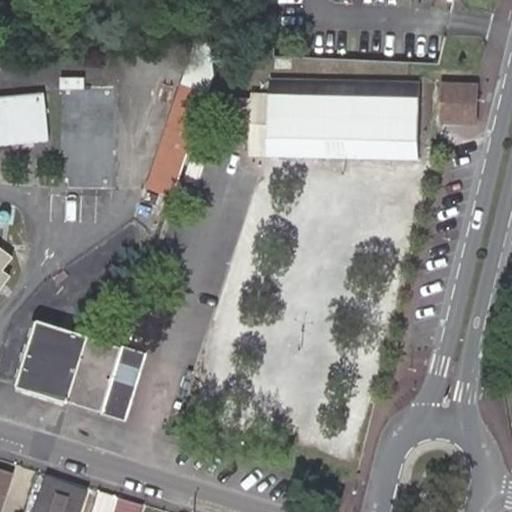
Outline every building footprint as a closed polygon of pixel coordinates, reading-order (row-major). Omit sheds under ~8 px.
[(269,154),(423,157),(424,122),(425,77),(270,74),(270,92),(269,139),(269,154)] [(58,78),(58,189),(112,189),(112,87),(80,86),(80,78),(58,78)] [(174,199),(211,96),(180,85),(144,188),(174,199)] [(477,86),(446,86),(444,121),(476,121),(477,86)] [(269,139),(270,92),(253,92),(252,139),(269,139)] [(44,93),(0,97),(0,145),(50,140),(44,93)] [(269,139),(252,139),(252,154),(269,154),(269,139)] [(0,252),(0,288),(9,276),(0,268),(0,258),(3,254),(0,252)] [(16,388),(97,413),(121,348),(89,337),(37,320),(27,352),(16,388)] [(121,348),(97,413),(124,422),(144,356),(121,348)] [(0,506),(9,474),(0,471),(0,506)] [(80,511),(86,493),(47,481),(37,511),(80,511)]
